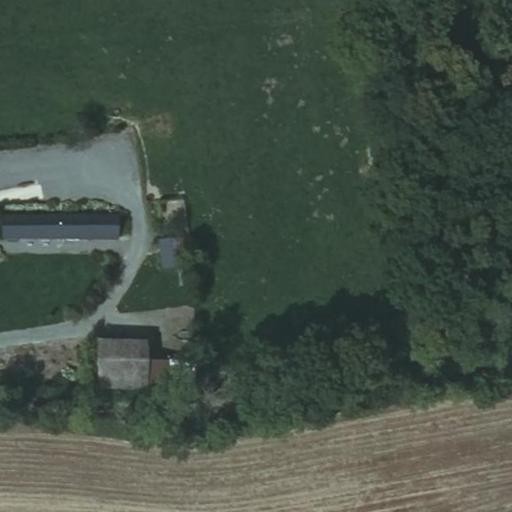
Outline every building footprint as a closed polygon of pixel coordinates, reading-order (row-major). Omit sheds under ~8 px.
[(93,213),(0,213),(0,235),(91,237),(93,213)] [(112,213),(93,213),(91,237),(112,237),(112,213)] [(156,228),(160,265),(181,264),(177,226),(156,228)] [(181,264),(160,265),(161,280),(182,278),(181,264)] [(124,320),(75,320),(77,372),(125,370),(124,320)]
